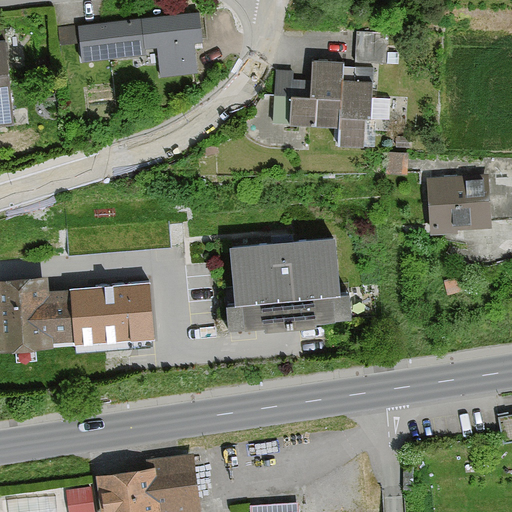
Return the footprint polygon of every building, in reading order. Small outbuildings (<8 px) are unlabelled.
[(203,46),(200,17),(58,34),(60,49),(81,47),(83,65),(148,57),(148,54),(159,52),(162,80),(198,76),(195,47),(203,46)] [(383,38),(354,38),(354,66),(382,67),(383,38)] [(0,126),(16,124),(8,43),(0,44),(0,126)] [(345,84),(345,66),(313,66),(312,82),(294,82),(294,75),(276,75),(276,100),(294,100),(294,132),(344,132),(344,150),(370,150),(370,123),(376,123),(376,73),(354,73),(354,84),(345,84)] [(491,222),(488,171),(426,174),(429,230),(457,229),(457,224),(491,222)] [(345,298),(339,241),(235,251),(241,309),(235,310),(238,334),(359,322),(357,297),(345,298)] [(49,294),(48,280),(0,283),(0,354),(53,350),(53,347),(77,345),(72,292),(49,294)] [(148,285),(72,292),(77,345),(153,338),(148,285)] [(511,415),(501,418),(507,447),(511,445),(511,415)] [(201,511),(194,455),(145,461),(147,472),(102,478),(107,511),(201,511)] [(90,511),(89,491),(67,493),(68,511),(90,511)]
